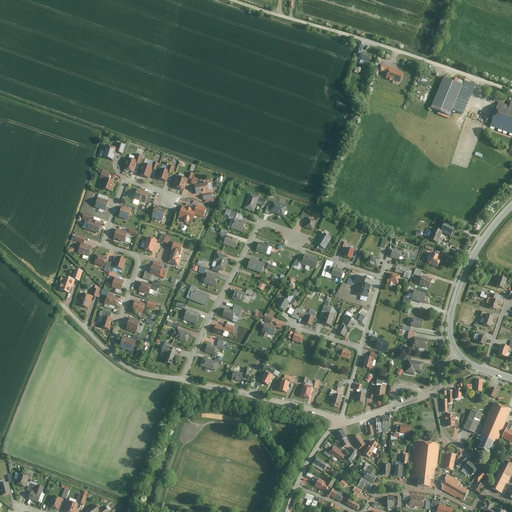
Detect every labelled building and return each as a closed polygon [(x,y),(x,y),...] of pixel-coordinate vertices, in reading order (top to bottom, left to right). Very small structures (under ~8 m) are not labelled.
[(373,56),(364,54),(362,61),(366,62),(365,66),(369,67),(373,56)] [(389,67),(382,65),(380,72),(387,74),(389,67)] [(399,69),(389,67),(387,74),(386,80),(394,82),(395,80),(401,82),(403,75),(398,74),(399,69)] [(422,72),(418,82),(429,87),(430,84),(427,83),(428,80),(423,78),(424,73),(422,72)] [(464,86),(446,79),(433,109),(452,117),(455,111),(466,116),(478,87),(466,82),(464,86)] [(511,109),(507,108),(508,107),(498,103),(490,127),(511,134),(511,109)] [(126,145),(120,143),(118,148),(117,152),(123,154),(126,145)] [(101,156),(114,161),(117,152),(118,148),(110,145),(107,152),(103,151),(101,156)] [(126,170),(135,173),(138,165),(141,166),(144,156),(138,154),(136,160),(130,158),(126,170)] [(140,175),(150,179),(154,170),(158,172),(160,164),(156,163),(154,167),(144,164),(140,175)] [(159,180),(168,183),(170,175),(173,176),(176,168),(171,166),(169,171),(163,169),(159,180)] [(113,175),(103,172),(101,178),(105,179),(111,181),(113,175)] [(176,188),(185,192),(189,180),(193,182),(195,174),(191,172),(188,179),(180,177),(176,188)] [(112,191),(115,182),(111,181),(105,179),(103,188),(112,191)] [(196,186),(197,195),(211,192),(209,181),(202,183),(202,185),(196,186)] [(149,193),(138,189),(135,201),(145,204),(149,193)] [(255,214),(259,200),(249,196),(244,210),(255,214)] [(107,211),(109,202),(99,199),(96,208),(107,211)] [(284,217),(287,207),(274,203),(271,213),(284,217)] [(184,208),(179,220),(194,225),(197,216),(205,219),(208,210),(198,206),(196,212),(184,208)] [(134,211),(123,208),(120,218),(131,221),(134,211)] [(167,211),(155,208),(152,219),(164,223),(167,211)] [(87,230),(99,235),(103,225),(93,222),(94,217),(85,214),(82,220),(90,223),(87,230)] [(314,231),(317,222),(308,219),(305,228),(314,231)] [(249,225),(236,220),(233,229),(245,234),(249,225)] [(457,229),(447,225),(444,232),(454,236),(457,229)] [(118,229),(115,239),(126,244),(129,234),(118,229)] [(440,244),(444,233),(435,229),(434,231),(431,230),(428,236),(432,237),(431,240),(440,244)] [(325,248),(330,238),(320,232),(318,235),(321,236),(317,244),(320,246),(325,248)] [(146,251),(154,254),(159,241),(150,238),(146,251)] [(236,249),(238,242),(227,238),(225,245),(236,249)] [(183,256),(186,246),(175,243),(168,264),(179,268),(182,259),(179,259),(180,255),(183,256)] [(91,257),(93,248),(83,244),(80,254),(91,257)] [(268,246),(260,244),(258,252),(268,255),(270,247),(268,246)] [(352,259),(355,251),(344,248),(343,251),(347,252),(345,257),(352,259)] [(402,252),(394,250),(392,258),(400,260),(401,255),(402,252)] [(440,269),(443,262),(439,260),(441,256),(433,252),(428,264),(440,269)] [(230,258),(217,253),(214,261),(219,263),(217,268),(218,269),(225,271),(230,258)] [(109,259),(99,255),(96,264),(105,268),(109,259)] [(316,269),(319,259),(306,255),(302,265),(306,267),(307,269),(308,270),(310,270),(311,268),(316,269)] [(382,259),(370,256),(367,264),(379,267),(382,259)] [(116,267),(125,270),(127,260),(118,257),(116,267)] [(266,265),(251,260),(248,269),(263,274),(266,265)] [(275,263),(264,260),(263,263),(269,264),(267,269),(272,271),(275,263)] [(326,266),(330,267),(329,273),(332,274),(335,263),(328,261),(326,266)] [(154,265),(151,275),(166,280),(169,272),(165,270),(165,269),(154,265)] [(412,269),(398,266),(396,273),(403,274),(403,272),(406,273),(405,279),(410,280),(412,269)] [(343,271),(335,269),(332,276),(341,279),(343,271)] [(84,273),(77,270),(73,279),(80,282),(84,273)] [(354,284),(356,276),(350,274),(348,283),(354,285),(354,284)] [(70,294),(75,281),(62,275),(59,282),(62,283),(60,289),(70,294)] [(219,280),(208,275),(204,283),(216,288),(219,280)] [(401,277),(391,275),(388,287),(392,288),(393,284),(399,285),(401,277)] [(362,283),(364,284),(366,278),(356,276),(354,284),(361,285),(362,283)] [(505,289),(508,279),(501,277),(498,287),(505,289)] [(431,288),(433,280),(421,278),(420,285),(431,288)] [(116,279),(113,289),(118,291),(117,294),(122,296),(127,283),(116,279)] [(143,282),(140,292),(151,295),(154,286),(143,282)] [(361,285),(358,296),(367,298),(370,286),(364,284),(362,283),(361,285)] [(95,288),(92,295),(100,297),(102,290),(95,288)] [(247,294),(236,290),(233,298),(244,302),(247,294)] [(198,293),(193,291),(192,293),(190,300),(207,306),(210,298),(198,293)] [(428,294),(415,291),(413,300),(426,303),(428,294)] [(76,305),(90,310),(94,297),(84,294),(81,301),(78,300),(76,305)] [(108,295),(105,305),(110,307),(110,309),(115,311),(116,308),(118,309),(121,299),(108,295)] [(496,301),(494,301),(491,309),(499,311),(500,306),(501,307),(504,298),(497,296),(496,301)] [(412,299),(405,297),(403,305),(409,307),(412,299)] [(289,303),(282,299),(278,306),(284,310),(289,303)] [(148,306),(147,308),(156,311),(159,304),(150,301),(148,306)] [(147,308),(148,306),(137,302),(133,312),(144,316),(147,308)] [(243,309),(236,306),(234,312),(236,313),(235,316),(240,318),(243,309)] [(234,312),(226,310),(224,318),(233,321),(235,316),(236,313),(234,312)] [(308,314),(300,311),(299,314),(290,310),(288,314),(294,318),(298,319),(299,317),(305,319),(306,317),(307,317),(307,316),(308,314)] [(197,324),(200,316),(187,312),(185,320),(197,324)] [(336,317),(326,313),(324,319),(323,324),(332,327),(336,317)] [(350,333),(357,322),(347,315),(344,318),(346,319),(337,332),(344,337),(348,331),(350,333)] [(495,318),(486,315),(482,325),(492,328),(495,318)] [(305,324),(312,326),(314,318),(307,316),(307,317),(305,324)] [(102,329),(111,332),(115,320),(105,317),(102,329)] [(131,319),(127,331),(137,334),(141,322),(131,319)] [(424,321),(413,319),(412,326),(423,328),(424,321)] [(277,328),(266,324),(262,337),(267,339),(268,335),(274,337),(277,328)] [(237,327),(227,325),(226,330),(225,332),(235,334),(237,327)] [(226,330),(217,327),(214,333),(223,337),(225,332),(226,330)] [(370,335),(374,337),(373,340),(378,343),(380,339),(377,338),(378,335),(376,334),(377,332),(372,330),(370,335)] [(187,344),(189,337),(177,332),(175,339),(187,344)] [(416,333),(409,332),(408,340),(415,341),(416,339),(416,333)] [(304,337),(295,334),(294,340),(293,341),(302,344),(304,337)] [(482,337),(479,336),(478,343),(486,345),(488,339),(482,337)] [(124,337),(120,349),(134,354),(138,342),(124,337)] [(386,341),(380,339),(378,343),(376,349),(388,352),(390,345),(385,343),(386,341)] [(428,350),(429,340),(416,339),(415,341),(415,348),(428,350)] [(219,348),(209,344),(206,352),(215,356),(219,348)] [(510,349),(502,346),(499,355),(510,359),(511,355),(508,354),(510,349)] [(173,364),(177,354),(169,351),(166,350),(162,360),(173,364)] [(349,359),(351,352),(344,350),(343,353),(342,357),(349,359)] [(379,354),(372,352),(370,358),(374,359),(378,360),(379,354)] [(370,358),(366,357),(363,367),(372,369),(374,359),(370,358)] [(215,362),(203,359),(201,366),(216,371),(219,364),(215,362)] [(412,362),(408,362),(406,374),(415,375),(415,370),(423,371),(424,364),(412,362)] [(277,370),(269,366),(267,370),(275,374),(277,370)] [(244,373),(234,372),(232,380),(243,381),(244,373)] [(269,386),(274,377),(267,372),(261,381),(269,386)] [(288,393),(290,383),(282,382),(280,392),(288,393)] [(310,399),(313,388),(303,385),(300,396),(310,399)] [(343,397),(346,387),(342,386),(342,389),(338,388),(336,395),(343,397)] [(385,388),(375,386),(374,390),(374,396),(384,397),(385,388)] [(499,391),(492,387),(488,395),(495,399),(499,391)] [(340,409),(343,397),(336,395),(330,393),(330,396),(334,397),(332,404),(336,405),(336,408),(340,409)] [(364,403),(366,394),(357,393),(355,402),(364,403)] [(511,411),(511,410),(494,403),(480,434),(495,441),(498,443),(511,411)] [(484,415),(472,410),(464,429),(476,434),(484,415)] [(456,415),(444,415),(445,428),(457,428),(456,415)] [(391,429),(390,417),(382,418),(383,430),(391,429)] [(410,426),(401,425),(401,427),(400,434),(409,435),(410,426)] [(374,436),(374,426),(366,426),(366,433),(369,433),(369,436),(374,436)] [(401,427),(397,426),(396,433),(393,432),(392,440),(399,441),(400,434),(401,427)] [(511,431),(507,429),(502,438),(511,442),(511,431)] [(344,431),(334,434),(337,443),(338,442),(347,439),(344,431)] [(478,448),(490,453),(495,441),(480,434),(478,439),(482,441),(478,448)] [(365,445),(359,436),(353,440),(360,449),(365,445)] [(341,449),(349,445),(347,439),(338,442),(341,449)] [(379,445),(373,441),(369,446),(375,451),(379,445)] [(442,444),(414,441),(411,478),(418,479),(432,480),(435,480),(436,470),(438,471),(440,449),(442,450),(442,444)] [(343,450),(335,445),(330,454),(342,461),(346,456),(341,453),(343,450)] [(364,452),(370,457),(375,451),(369,446),(364,452)] [(359,454),(351,448),(349,452),(352,454),(348,459),(352,462),(359,454)] [(510,478),(511,472),(511,452),(507,450),(496,471),(500,473),(510,478)] [(455,456),(448,455),(445,469),(452,471),(455,456)] [(461,468),(468,460),(465,457),(458,466),(461,468)] [(328,464),(317,458),(314,464),(325,470),(328,464)] [(471,476),(478,470),(470,462),(463,469),(471,476)] [(371,467),(366,464),(363,470),(367,473),(371,467)] [(391,464),(382,464),(382,476),(390,476),(391,464)] [(404,467),(396,466),(395,476),(403,477),(404,467)] [(375,469),(371,467),(367,473),(364,479),(373,484),(377,477),(372,474),(375,469)] [(486,476),(483,472),(476,477),(479,482),(486,476)] [(510,478),(500,473),(493,490),(502,494),(510,478)] [(20,474),(16,485),(26,488),(30,479),(30,477),(27,476),(20,474)] [(461,482),(448,475),(442,485),(442,490),(456,498),(457,496),(465,500),(470,491),(464,488),(464,486),(461,485),(461,482)] [(329,488),(331,489),(336,481),(328,477),(325,482),(327,483),(326,486),(329,488)] [(371,489),(373,485),(363,478),(357,488),(362,491),(366,486),(371,489)] [(324,482),(319,479),(314,487),(320,490),(324,482)] [(417,487),(432,488),(432,480),(418,479),(417,487)] [(348,486),(345,481),(340,485),(344,490),(348,486)] [(31,482),(28,490),(31,491),(32,487),(35,488),(36,484),(31,482)] [(320,490),(326,493),(329,488),(326,486),(327,483),(324,482),(320,490)] [(10,483),(0,484),(0,488),(2,497),(12,494),(10,483)] [(485,485),(481,484),(481,486),(477,484),(474,491),(481,494),(485,485)] [(32,491),(28,500),(39,504),(45,488),(39,486),(37,493),(32,491)] [(357,488),(356,487),(354,492),(356,493),(354,497),(358,499),(362,491),(357,488)] [(339,493),(333,490),(330,497),(335,499),(339,493)] [(302,497),(308,499),(306,505),(311,506),(314,496),(303,492),(302,497)] [(341,502),(345,496),(339,493),(335,499),(341,502)] [(80,494),(78,502),(85,504),(87,497),(80,494)] [(54,496),(50,507),(60,511),(64,499),(54,496)] [(426,498),(411,496),(410,504),(409,507),(424,508),(426,498)] [(394,497),(386,498),(387,508),(395,507),(394,497)] [(403,507),(402,497),(394,497),(395,507),(403,507)] [(362,506),(349,499),(346,505),(359,511),(362,506)] [(66,511),(76,511),(80,505),(70,501),(66,511)] [(483,502),(480,510),(486,511),(505,511),(494,508),(495,504),(488,501),(488,503),(483,502)]
